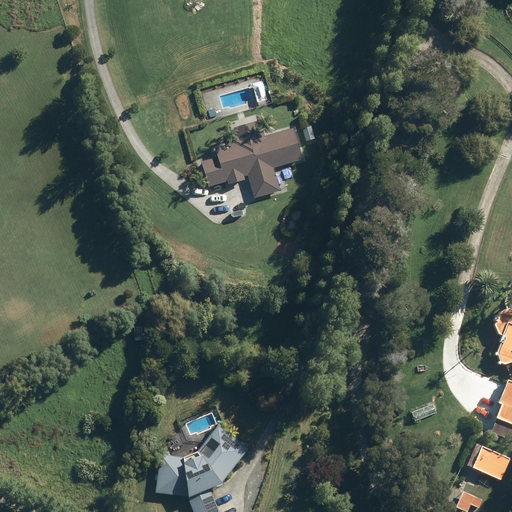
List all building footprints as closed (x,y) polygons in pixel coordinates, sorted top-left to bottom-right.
[(225,141),(226,145),(210,149),(212,158),(196,162),(203,187),(224,181),(225,185),(244,180),(248,198),(277,191),(271,167),(298,160),(290,128),(257,137),(253,121),(230,127),(233,139),(225,141)] [(309,125),(299,128),(302,142),(313,139),(309,125)] [(511,373),(501,375),(492,414),(511,420),(511,301),(502,299),(489,310),(490,327),(494,335),(493,348),(495,362),(510,361),(511,373)] [(433,403),(408,412),(413,423),(437,414),(433,403)] [(193,511),(189,511),(222,511),(214,487),(245,444),(215,421),(191,451),(158,451),(153,490),(185,493),(193,511)] [(511,451),(477,436),(464,462),(501,479),(511,455),(511,451)] [(480,499),(460,491),(452,508),(462,511),(464,511),(467,506),(476,510),(480,499)]
